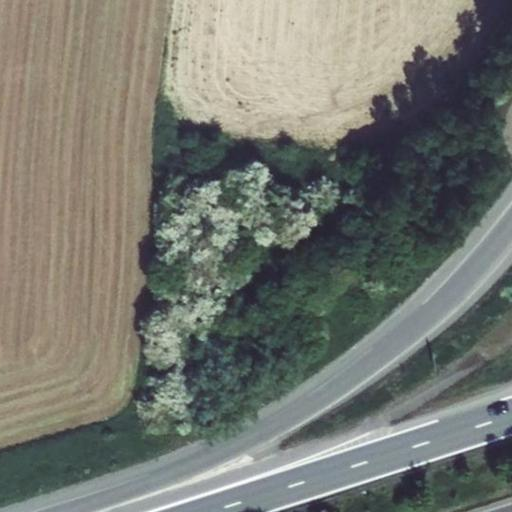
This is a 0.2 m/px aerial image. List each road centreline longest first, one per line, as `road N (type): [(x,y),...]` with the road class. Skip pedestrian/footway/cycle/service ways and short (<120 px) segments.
road 1 (motorway): [(483,259),(336,389),(214,456),(69,511)]
road 2 (motorway): [(511,417),(215,511)]
